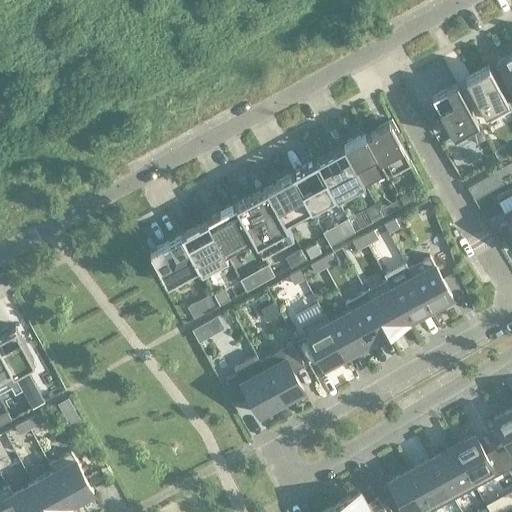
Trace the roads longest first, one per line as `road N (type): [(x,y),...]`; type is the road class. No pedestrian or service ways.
road 1 (unclassified): [(511,309),(272,441),(296,478),(511,351)]
road 2 (residential): [(0,250),(370,49)]
road 3 (unclassified): [(511,282),(500,274),(370,49)]
